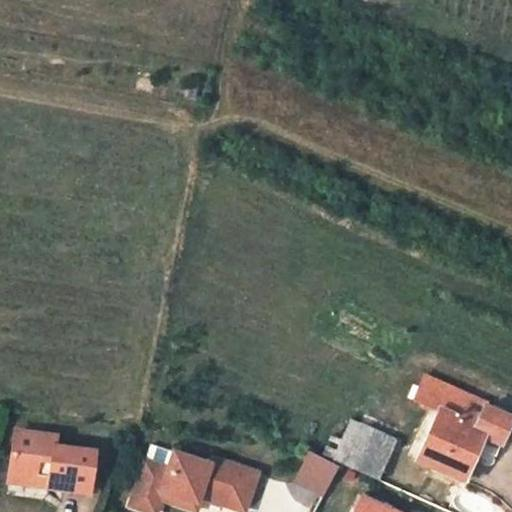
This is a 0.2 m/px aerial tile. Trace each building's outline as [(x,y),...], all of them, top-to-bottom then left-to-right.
[(472,396),(426,376),(424,375),(414,397),(416,398),(439,409),(420,450),(416,458),(464,479),(468,471),(478,449),(497,457),(511,422),(511,419),(483,407),(476,425),(462,419),(472,396)] [(472,396),(462,419),(476,425),(483,407),(486,402),(472,396)] [(339,417),(323,455),(334,459),(350,422),(339,417)] [(377,479),(396,439),(351,420),(350,422),(334,459),(377,479)] [(57,437),(15,432),(10,468),(48,473),(46,484),(88,492),(94,454),(56,447),(57,437)] [(208,463),(150,445),(133,497),(163,507),(165,498),(168,491),(201,502),(203,496),(245,511),(257,473),(210,457),(208,463)] [(339,465),(310,450),(296,479),(324,494),(339,465)] [(9,479),(46,484),(48,473),(10,468),(9,479)] [(201,502),(168,491),(165,498),(198,510),(201,502)] [(383,506),(386,501),(365,491),(363,497),(383,506)] [(363,497),(358,494),(351,508),(356,511),(363,497)] [(161,511),(163,507),(133,497),(130,505),(149,511),(161,511)] [(356,511),(355,511),(395,511),(383,506),(363,497),(356,511)] [(236,511),(205,501),(201,511),(236,511)]
